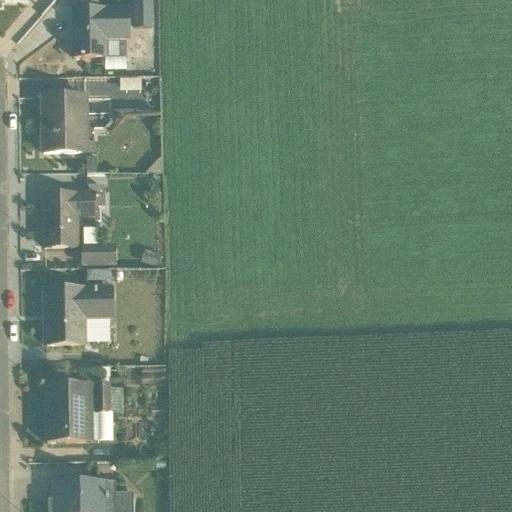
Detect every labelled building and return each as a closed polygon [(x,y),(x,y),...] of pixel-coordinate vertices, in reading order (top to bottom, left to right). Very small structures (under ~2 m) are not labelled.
[(71,12),(71,61),(104,61),(104,74),(126,74),(125,61),(118,61),(117,45),(129,45),(129,11),(97,12),(97,0),(77,0),(78,12),(71,12)] [(155,28),(153,0),(135,0),(137,29),(155,28)] [(86,100),(42,101),(43,157),(95,156),(95,147),(87,147),(86,100)] [(95,161),(85,161),(85,177),(95,177),(95,161)] [(78,200),(43,200),(44,251),(77,251),(77,223),(94,223),(94,211),(105,211),(105,200),(102,200),(102,192),(94,192),(94,197),(78,197),(78,200)] [(114,271),(114,250),(80,250),(80,271),(114,271)] [(160,259),(144,252),(139,263),(155,270),(160,259)] [(85,294),(44,294),(44,348),(85,348),(85,326),(113,325),(112,297),(85,297),(85,294)] [(91,390),(45,391),(46,446),(96,446),(96,419),(110,419),(109,388),(91,389),(91,390)] [(114,486),(53,487),(53,503),(47,503),(46,511),(131,511),(131,497),(114,498),(114,486)]
